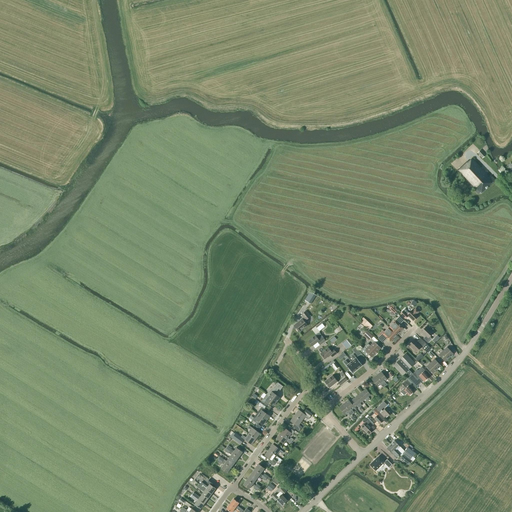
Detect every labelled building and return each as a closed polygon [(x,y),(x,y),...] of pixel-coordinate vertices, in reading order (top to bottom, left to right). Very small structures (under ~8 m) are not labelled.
[(482,151),(480,150),(477,153),(482,158),(486,154),(483,150),(482,151)] [(487,174),(472,158),(468,162),(467,161),(459,169),(457,168),(455,170),(457,171),(475,189),(476,189),(477,190),(476,191),(480,195),(495,180),(491,176),(489,178),(486,175),(487,174)] [(312,293),(306,301),(311,304),(316,296),(312,293)] [(419,312),(415,308),(412,311),(407,315),(403,311),(400,314),(405,319),(408,316),(413,321),(418,317),(416,315),(419,312)] [(306,320),(310,317),(314,314),(309,309),(301,315),(304,318),(302,319),(294,326),(299,332),(307,326),(304,322),(306,320)] [(391,330),(396,335),(403,329),(399,325),(404,321),(399,316),(395,321),(395,320),(388,327),(391,330)] [(368,331),(372,326),(363,318),(361,320),(362,322),(361,323),(366,328),(366,329),(368,331)] [(390,342),(396,335),(391,330),(388,327),(384,331),(382,330),(378,334),(380,336),(378,338),(382,343),(387,338),(390,342)] [(428,343),(432,339),(429,337),(433,333),(426,327),(421,332),(426,336),(423,339),(428,343)] [(369,341),(373,337),(367,331),(363,335),(369,341)] [(320,345),(325,341),(319,333),(308,341),(312,346),(317,342),(320,345)] [(349,347),(353,344),(348,338),(344,341),(349,347)] [(430,348),(420,338),(416,342),(413,340),(409,345),(416,352),(421,347),(422,348),(425,345),(426,346),(425,347),(428,350),(430,348)] [(371,357),(380,348),(374,343),(366,351),(363,348),(360,351),(366,357),(369,354),(371,357)] [(443,351),(449,358),(453,354),(447,347),(443,351)] [(331,351),(328,348),(320,354),(324,360),(330,355),(332,357),(337,354),(333,350),(331,351)] [(445,362),(449,358),(443,351),(439,355),(445,362)] [(351,362),(357,369),(362,366),(356,358),(353,354),(351,356),(354,359),(351,362)] [(410,377),(408,379),(416,387),(423,380),(424,382),(429,377),(423,372),(425,371),(421,367),(417,371),(417,370),(412,374),(408,370),(415,363),(406,354),(393,366),(402,375),(406,372),(410,377)] [(430,363),(437,370),(441,366),(434,359),(430,363)] [(353,373),(357,369),(351,362),(348,364),(346,360),(343,362),(346,366),(353,373)] [(433,374),(437,370),(430,363),(426,367),(433,374)] [(376,376),(385,386),(387,384),(384,381),(387,379),(381,372),(376,376)] [(329,388),(337,382),(332,376),(324,382),(329,388)] [(338,383),(340,386),(347,380),(349,379),(346,376),(345,377),(338,383)] [(383,388),(385,386),(376,376),(372,380),(377,387),(380,384),(383,388)] [(409,396),(414,392),(408,386),(410,384),(406,380),(402,384),(405,387),(403,389),(400,392),(404,396),(406,393),(409,396)] [(269,396),(276,402),(280,398),(275,394),(277,392),(272,388),(269,392),(271,394),(269,396)] [(362,392),(368,400),(370,399),(368,397),(370,395),(366,389),(362,392)] [(367,401),(368,400),(362,392),(358,396),(362,401),(365,399),(367,401)] [(276,402),(269,396),(266,395),(260,403),(265,407),(268,403),(273,406),(276,402)] [(360,403),(362,401),(358,396),(354,399),(360,407),(361,406),(360,403)] [(359,408),(360,407),(354,399),(350,402),(349,400),(348,400),(354,408),(357,405),(359,408)] [(351,410),(354,408),(348,400),(344,404),(352,415),(354,413),(351,410)] [(379,412),(386,405),(384,402),(376,409),(379,412)] [(264,409),(265,407),(260,403),(258,404),(262,407),(259,411),(257,414),(266,421),(270,416),(265,413),(267,410),(264,409)] [(350,416),(352,415),(344,404),(339,408),(345,415),(348,413),(350,416)] [(379,424),(383,421),(385,419),(379,413),(380,413),(379,412),(376,409),(375,408),(372,411),(377,416),(374,419),(379,424)] [(391,413),(386,408),(382,411),(381,412),(380,411),(379,412),(380,413),(385,419),(387,417),(391,413)] [(294,416),(302,421),(305,417),(308,420),(312,414),(306,409),(303,413),(298,410),(294,416)] [(263,425),(266,421),(257,414),(250,422),(254,425),(256,423),(257,424),(258,421),(263,425)] [(299,425),(302,421),(294,416),(290,421),(294,424),(292,427),(299,432),(302,427),(299,425)] [(373,425),(375,423),(368,416),(366,418),(373,425)] [(369,435),(373,430),(375,428),(366,419),(364,421),(365,423),(361,427),(369,435)] [(248,434),(256,439),(260,434),(249,426),(248,428),(251,430),(248,434)] [(294,432),(289,428),(288,431),(285,429),(277,439),(283,444),(286,441),(288,442),(290,444),(293,440),(291,438),(289,440),(287,438),(291,433),(292,434),(294,432),(297,435),(299,434),(295,431),(294,432)] [(326,430),(304,456),(311,463),(334,436),(326,430)] [(240,444),(243,440),(235,434),(232,438),(240,444)] [(252,445),(256,439),(248,434),(246,438),(242,435),(241,437),(252,445)] [(398,453),(400,455),(401,456),(403,454),(410,459),(415,453),(408,448),(403,453),(401,450),(400,450),(398,448),(400,446),(394,441),(391,444),(395,449),(395,450),(395,451),(396,450),(398,452),(398,453)] [(268,450),(276,456),(279,452),(282,454),(283,452),(273,444),(268,450)] [(396,459),(400,455),(398,453),(398,452),(396,450),(395,451),(395,450),(395,449),(391,444),(386,449),(396,459)] [(234,451),(230,448),(228,447),(226,448),(238,458),(242,452),(236,448),(234,451)] [(234,463),(238,458),(226,448),(225,451),(231,455),(228,458),(234,463)] [(273,459),(276,456),(268,450),(264,456),(270,460),(268,462),(273,466),(276,462),(273,459)] [(403,455),(400,458),(403,461),(408,465),(411,461),(406,457),(403,455)] [(375,471),(382,465),(383,464),(382,463),(384,461),(379,456),(370,465),(375,471)] [(234,463),(228,458),(226,461),(224,460),(220,457),(219,459),(225,463),(231,468),(234,463)] [(227,473),(231,468),(225,463),(219,459),(217,461),(221,464),(221,463),(223,465),(221,469),(227,473)] [(254,469),(261,474),(266,466),(262,463),(260,466),(258,464),(254,469)] [(261,474),(254,469),(251,474),(257,479),(259,476),(265,480),(267,478),(263,475),(261,474)] [(254,482),(257,479),(251,474),(247,479),(255,486),(256,484),(254,482)] [(259,488),(255,486),(247,479),(243,485),(249,489),(251,486),(254,488),(257,491),(259,488)] [(199,485),(211,494),(216,489),(209,484),(207,487),(201,483),(199,485)] [(208,499),(211,494),(199,485),(198,487),(204,491),(202,494),(208,499)] [(283,494),(286,492),(282,488),(279,490),(281,491),(276,496),(274,494),(271,497),(275,501),(277,499),(282,505),(287,501),(282,495),(283,494)] [(204,504),(208,499),(202,494),(198,500),(204,504)] [(198,500),(196,498),(192,495),(190,497),(194,500),(197,501),(194,505),(200,509),(204,504),(198,500)] [(230,504),(240,511),(241,509),(238,507),(236,506),(239,503),(233,499),(230,504)]
